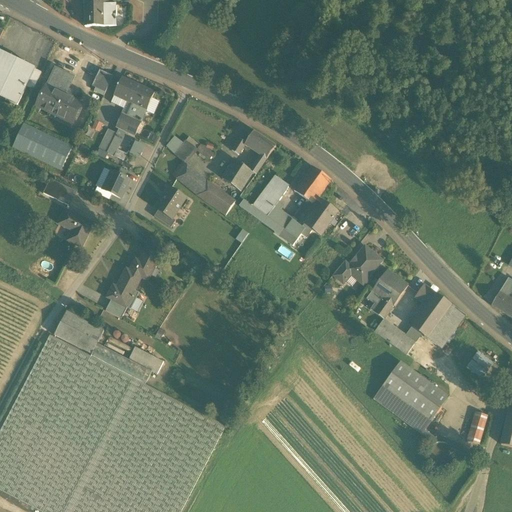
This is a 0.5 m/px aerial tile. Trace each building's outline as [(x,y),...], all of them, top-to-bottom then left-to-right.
[(115,0),(84,0),(86,27),(115,25),(117,25),(115,0)] [(40,74),(34,71),(35,69),(0,53),(0,97),(17,106),(26,87),(33,90),(40,74)] [(46,87),(65,96),(68,89),(73,78),(55,69),(46,87)] [(92,87),(105,93),(113,77),(100,71),(92,87)] [(114,95),(127,101),(134,84),(133,86),(129,84),(130,82),(122,78),(114,95)] [(127,101),(132,104),(146,111),(154,93),(134,84),(127,101)] [(36,107),(72,124),(82,104),(72,100),(65,96),(46,87),(46,86),(36,107)] [(72,100),(76,93),(68,89),(65,96),(72,100)] [(127,101),(114,95),(110,103),(124,109),(121,115),(126,117),(132,104),(127,101)] [(141,124),(146,111),(132,104),(126,117),(141,124)] [(115,127),(135,136),(141,124),(126,117),(121,115),(115,127)] [(94,120),(91,129),(99,132),(102,123),(94,120)] [(12,148),(61,171),(72,147),(24,124),(12,148)] [(117,134),(109,130),(99,149),(107,153),(117,134)] [(254,132),(247,143),(245,145),(260,155),(265,159),(274,146),(254,132)] [(125,138),(117,134),(107,153),(115,157),(117,153),(125,138)] [(126,137),(119,151),(127,154),(134,140),(126,137)] [(167,147),(175,155),(184,145),(175,138),(167,147)] [(238,155),(245,145),(247,143),(241,139),(232,151),(238,155)] [(141,156),(144,144),(133,141),(130,154),(141,156)] [(197,151),(209,160),(213,154),(201,145),(197,151)] [(117,153),(115,157),(124,161),(126,157),(117,153)] [(251,180),(265,159),(260,155),(250,170),(253,173),(249,179),(251,180)] [(222,179),(240,192),(249,179),(253,173),(250,170),(234,160),(222,179)] [(198,196),(226,216),(236,202),(214,186),(183,162),(174,177),(175,181),(197,196),(198,196)] [(307,201),(317,207),(322,200),(318,198),(331,181),(312,167),(294,191),(307,201)] [(113,195),(120,199),(129,181),(126,179),(128,176),(119,172),(118,175),(111,172),(102,190),(113,195)] [(253,207),(267,218),(275,207),(278,203),(286,192),(289,186),(275,176),(253,207)] [(43,194),(68,206),(75,191),(50,180),(43,194)] [(110,201),(113,195),(102,190),(97,187),(94,193),(110,201)] [(159,211),(172,220),(172,219),(186,199),(171,189),(163,200),(162,200),(156,209),(159,211)] [(285,231),(298,240),(301,235),(306,239),(312,231),(321,237),(339,213),(322,200),(317,207),(307,201),(294,220),(285,231)] [(275,234),(293,247),(298,240),(285,231),(267,218),(253,207),(244,201),(240,207),(259,221),(275,233),(275,234)] [(283,206),(278,203),(275,207),(267,218),(285,231),(294,220),(280,210),(283,206)] [(70,243),(82,249),(93,224),(65,210),(58,225),(75,233),(70,243)] [(154,218),(171,229),(176,222),(172,219),(172,220),(159,211),(154,218)] [(356,220),(338,240),(341,243),(360,224),(356,220)] [(248,234),(242,229),(235,240),(241,244),(248,234)] [(151,239),(145,250),(160,258),(166,247),(151,239)] [(357,281),(364,286),(370,279),(368,278),(382,261),(365,247),(357,257),(358,258),(352,265),(351,263),(349,266),(342,275),(337,271),(333,276),(343,285),(346,282),(351,275),(357,281)] [(156,266),(160,258),(145,250),(139,262),(135,260),(129,272),(141,278),(146,280),(154,265),(156,266)] [(337,271),(342,275),(349,266),(344,262),(337,271)] [(154,265),(146,280),(148,282),(156,266),(154,265)] [(134,291),(141,278),(129,272),(126,270),(117,288),(113,286),(107,298),(111,300),(123,307),(132,291),(134,292),(134,291)] [(380,296),(378,299),(391,308),(408,285),(388,271),(373,291),(380,296)] [(351,275),(346,282),(352,287),(357,281),(351,275)] [(511,281),(508,279),(491,306),(511,319),(511,281)] [(414,298),(427,307),(436,295),(423,285),(414,298)] [(132,291),(123,307),(127,308),(130,310),(139,293),(134,291),(134,292),(132,291)] [(380,296),(373,291),(366,299),(374,305),(378,299),(380,296)] [(427,307),(411,328),(420,335),(426,339),(451,306),(436,295),(427,307)] [(383,319),(391,308),(378,299),(374,305),(371,309),(382,318),(383,319)] [(123,307),(111,300),(105,312),(121,320),(127,308),(123,307)] [(465,316),(451,306),(426,339),(440,349),(465,316)] [(56,336),(91,354),(103,331),(68,313),(56,336)] [(381,338),(391,325),(383,319),(382,318),(371,331),(381,338)] [(404,356),(414,342),(406,336),(391,325),(381,338),(404,356)] [(411,328),(406,336),(414,342),(420,335),(411,328)] [(0,432),(0,490),(42,511),(181,511),(225,426),(50,336),(0,432)] [(127,360),(145,370),(153,357),(135,346),(127,360)] [(466,370),(484,378),(493,360),(475,352),(466,370)] [(400,363),(383,387),(431,422),(449,398),(400,363)] [(422,435),(431,422),(383,387),(373,400),(422,435)] [(511,400),(501,445),(511,448),(511,400)] [(467,442),(479,445),(487,416),(475,413),(467,442)] [(452,462),(453,458),(452,453),(449,449),(446,446),(441,444),(437,443),(432,445),(428,447),(425,451),(424,456),(424,461),(425,465),(428,469),(432,471),(437,473),(442,472),(446,470),(450,467),(452,462)]
